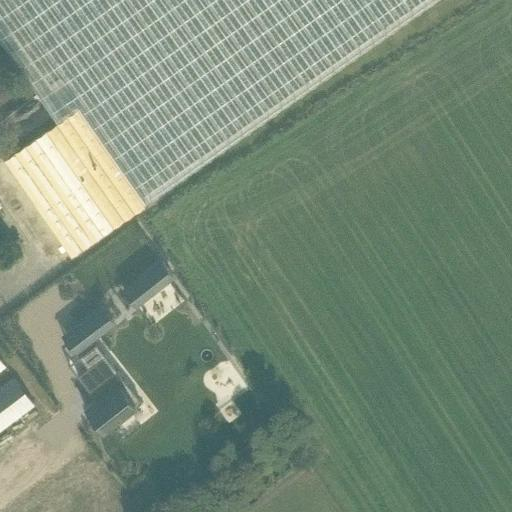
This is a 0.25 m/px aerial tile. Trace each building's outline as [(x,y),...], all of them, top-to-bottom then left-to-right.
[(0,0),(0,39),(56,119),(2,156),(8,166),(71,254),(147,200),(146,198),(427,0),(0,0)] [(143,267),(121,285),(133,301),(156,283),(143,267)] [(89,310),(55,337),(60,344),(67,353),(101,326),(89,310)] [(87,345),(60,367),(79,391),(68,399),(74,407),(86,423),(123,392),(87,345)] [(14,376),(0,386),(0,426),(33,402),(14,376)] [(0,491),(64,444),(42,415),(0,446),(0,491)]
